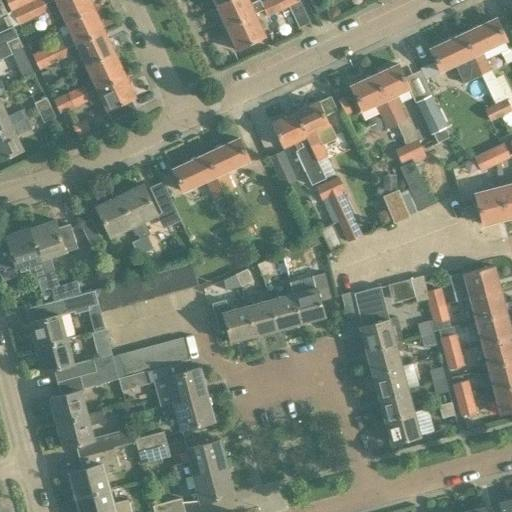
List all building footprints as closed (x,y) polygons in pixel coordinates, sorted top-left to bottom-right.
[(36,0),(27,5),(33,18),(47,11),(48,14),(58,10),(63,21),(93,8),(89,0),(52,0),(44,4),(41,0),(36,0)] [(226,0),(215,5),(226,28),(255,14),(254,13),(264,9),(267,16),(281,9),(276,0),(265,0),(260,2),(259,0),(257,0),(250,4),(247,0),(226,0)] [(294,0),(276,0),(281,9),(289,6),(296,3),(294,0)] [(309,0),(316,14),(326,9),(321,0),(309,0)] [(309,22),(299,1),(296,3),(289,6),(298,27),(309,22)] [(18,24),(33,18),(27,5),(12,11),(18,24)] [(327,10),(331,19),(339,14),(338,9),(335,7),(330,7),(327,10)] [(61,39),(62,42),(65,48),(104,30),(93,8),(63,21),(70,35),(61,39)] [(265,36),(255,14),(226,28),(236,50),(265,36)] [(495,18),(462,33),(481,73),(489,69),(484,59),(508,47),(505,42),(507,41),(495,18)] [(0,44),(17,37),(12,27),(0,32),(0,44)] [(47,49),(54,62),(68,55),(70,59),(79,55),(84,66),(114,53),(104,30),(65,48),(62,42),(47,49)] [(463,82),(481,73),(462,33),(429,49),(435,62),(421,69),(425,78),(455,64),(463,82)] [(0,44),(0,59),(12,54),(22,77),(33,72),(17,37),(0,44)] [(511,47),(508,49),(500,53),(505,63),(511,59),(511,47)] [(40,68),(54,62),(47,49),(34,55),(40,68)] [(84,66),(95,89),(125,75),(114,53),(84,66)] [(397,63),(373,75),(396,123),(397,123),(408,145),(417,141),(398,103),(399,102),(395,95),(409,88),(397,63)] [(419,71),(405,77),(431,135),(433,133),(437,142),(449,137),(419,71)] [(83,87),(68,94),(74,106),(89,99),(91,105),(100,101),(105,112),(106,111),(111,121),(136,110),(131,99),(135,97),(125,75),(95,89),(86,93),(83,87)] [(387,127),(396,123),(373,75),(350,86),(361,111),(375,104),(379,112),(379,111),(387,127)] [(60,113),(74,106),(68,94),(54,100),(60,113)] [(34,103),(38,112),(50,107),(46,97),(34,103)] [(317,102),(294,112),(324,177),(333,173),(325,156),(326,155),(320,142),(333,136),(323,115),(335,110),(329,98),(318,103),(317,102)] [(506,99),(495,104),(501,116),(511,111),(506,99)] [(0,130),(26,118),(27,118),(37,113),(32,103),(5,115),(0,104),(0,130)] [(490,121),(501,116),(495,104),(484,109),(490,121)] [(55,117),(50,107),(38,112),(43,122),(55,117)] [(325,178),(324,177),(294,112),(272,123),(283,147),(294,142),(298,150),(296,151),(312,184),(325,178)] [(27,118),(26,118),(0,130),(0,159),(21,150),(15,137),(32,129),(27,118)] [(85,119),(75,124),(79,135),(90,130),(85,119)] [(238,138),(204,154),(223,195),(234,190),(225,171),(249,160),(238,138)] [(408,145),(413,157),(413,156),(416,162),(425,158),(417,141),(408,145)] [(502,143),(488,150),(495,164),(509,157),(502,143)] [(402,162),(413,157),(408,145),(397,150),(402,162)] [(481,171),(495,164),(488,150),(474,156),(474,157),(460,164),(467,180),(482,173),(481,171)] [(283,151),(268,157),(282,188),(297,181),(283,151)] [(213,199),(223,195),(204,154),(171,169),(182,191),(204,181),(213,199)] [(390,201),(399,219),(433,203),(413,161),(400,168),(408,188),(398,193),(400,196),(390,201)] [(396,175),(383,176),(383,192),(396,191),(396,175)] [(498,187),(497,187),(506,219),(511,217),(511,182),(509,184),(506,175),(496,178),(498,187)] [(337,177),(328,181),(354,238),(360,235),(340,190),(343,189),(337,177)] [(162,181),(149,187),(161,213),(157,215),(163,228),(179,220),(162,181)] [(347,241),(354,238),(328,181),(317,187),(333,223),(338,220),(347,241)] [(142,184),(119,195),(133,226),(139,239),(149,234),(143,221),(157,215),(142,184)] [(482,225),(506,219),(497,187),(474,193),(482,225)] [(110,237),(133,226),(119,195),(95,206),(110,237)] [(388,208),(377,213),(381,225),(393,220),(388,208)] [(91,219),(81,224),(91,246),(101,241),(91,219)] [(249,219),(237,224),(243,236),(254,231),(249,219)] [(54,220),(29,227),(49,288),(57,285),(53,271),(54,271),(49,257),(65,252),(64,251),(76,247),(69,224),(56,227),(54,220)] [(331,223),(319,229),(330,252),(342,246),(331,223)] [(232,241),(243,236),(237,224),(226,229),(232,241)] [(41,290),(49,288),(29,227),(5,235),(5,238),(0,239),(0,268),(14,264),(15,268),(28,264),(32,277),(37,276),(41,290)] [(319,244),(314,234),(314,232),(303,237),(308,249),(319,244)] [(147,236),(139,239),(145,252),(153,249),(147,236)] [(138,256),(145,252),(139,239),(132,243),(138,256)] [(268,259),(257,264),(262,275),(273,270),(268,259)] [(192,263),(181,266),(187,288),(198,285),(192,263)] [(181,266),(170,269),(176,291),(187,288),(181,266)] [(469,297),(500,289),(493,266),(463,274),(463,273),(450,276),(456,300),(469,297)] [(170,269),(159,272),(165,294),(176,291),(170,269)] [(246,269),(235,274),(241,286),(252,281),(246,269)] [(159,272),(148,275),(154,297),(165,294),(159,272)] [(292,293),(300,323),(324,317),(320,300),(330,297),(324,273),(312,276),(313,279),(290,284),(292,293)] [(225,290),(241,286),(235,274),(223,280),(225,290)] [(148,275),(137,278),(143,300),(154,297),(148,275)] [(416,301),(427,298),(426,292),(421,276),(410,279),(416,301)] [(137,278),(126,281),(133,303),(143,300),(137,278)] [(126,281),(116,283),(122,306),(133,303),(126,281)] [(116,283),(105,286),(111,309),(122,306),(116,283)] [(94,289),(100,312),(111,309),(105,286),(94,289)] [(379,287),(353,294),(361,326),(359,327),(365,350),(399,341),(399,340),(402,339),(396,317),(388,320),(379,287)] [(440,289),(426,292),(427,298),(430,307),(444,304),(440,289)] [(469,297),(475,320),(506,313),(500,289),(469,297)] [(28,322),(35,347),(66,339),(59,314),(74,310),(75,313),(88,309),(94,330),(103,328),(93,292),(45,304),(48,316),(28,322)] [(292,293),(268,299),(276,329),(300,323),(292,293)] [(12,297),(3,300),(6,312),(16,310),(12,297)] [(268,299),(246,305),(254,335),(276,329),(268,299)] [(229,342),(254,335),(246,305),(228,310),(225,300),(212,303),(219,332),(225,330),(229,342)] [(448,319),(444,304),(430,307),(434,323),(448,319)] [(475,320),(481,344),(511,336),(506,313),(475,320)] [(417,324),(420,336),(433,333),(429,321),(417,324)] [(436,345),(433,333),(420,336),(423,348),(436,345)] [(439,340),(444,356),(460,352),(456,336),(439,340)] [(481,344),(487,367),(511,360),(511,337),(511,336),(481,344)] [(172,340),(177,362),(188,360),(183,338),(172,340)] [(55,370),(58,382),(96,372),(92,360),(72,365),(66,339),(35,347),(41,373),(55,370)] [(161,343),(167,365),(177,362),(172,340),(161,343)] [(365,350),(371,374),(401,366),(397,351),(402,350),(399,341),(365,350)] [(150,346),(156,368),(167,365),(161,343),(150,346)] [(139,349),(145,371),(156,368),(150,346),(139,349)] [(128,352),(134,374),(145,371),(139,349),(128,352)] [(123,376),(134,374),(128,352),(117,355),(123,376)] [(460,352),(444,356),(448,373),(464,369),(460,352)] [(111,355),(92,360),(96,372),(114,367),(111,355)] [(511,360),(487,367),(493,390),(511,385),(511,360)] [(371,374),(378,397),(408,389),(407,388),(418,385),(412,364),(401,367),(401,366),(371,374)] [(48,398),(55,423),(87,414),(80,390),(83,390),(83,388),(117,379),(114,367),(96,372),(58,382),(61,394),(48,398)] [(165,376),(172,403),(206,394),(199,367),(165,376)] [(429,370),(433,382),(445,379),(441,367),(429,370)] [(146,371),(118,379),(121,390),(149,383),(146,371)] [(448,391),(445,379),(433,382),(436,394),(448,391)] [(453,385),(457,400),(471,396),(467,381),(453,385)] [(511,410),(511,385),(493,390),(499,414),(511,410)] [(378,397),(384,420),(414,412),(408,389),(378,397)] [(214,421),(206,394),(172,403),(179,430),(214,421)] [(475,411),(471,396),(457,400),(461,415),(475,411)] [(451,403),(439,406),(442,417),(454,414),(451,403)] [(427,409),(414,412),(384,420),(390,444),(420,436),(419,434),(432,430),(427,409)] [(62,448),(75,445),(78,456),(109,448),(106,435),(93,438),(89,425),(104,421),(101,410),(87,414),(55,423),(62,448)] [(130,428),(106,435),(109,448),(113,446),(134,441),(130,428)] [(135,439),(138,451),(166,444),(163,431),(135,439)] [(177,479),(184,477),(226,466),(219,439),(184,448),(187,461),(173,465),(177,479)] [(169,456),(166,444),(138,451),(141,463),(169,456)] [(67,472),(74,498),(109,488),(104,473),(119,469),(113,446),(109,448),(78,456),(81,468),(67,472)] [(234,495),(226,466),(184,477),(187,489),(194,487),(198,504),(234,495)] [(130,511),(127,500),(113,504),(109,488),(74,498),(78,511),(130,511)] [(500,511),(511,511),(511,497),(497,502),(500,511)] [(184,511),(181,498),(153,506),(154,511),(184,511)]
